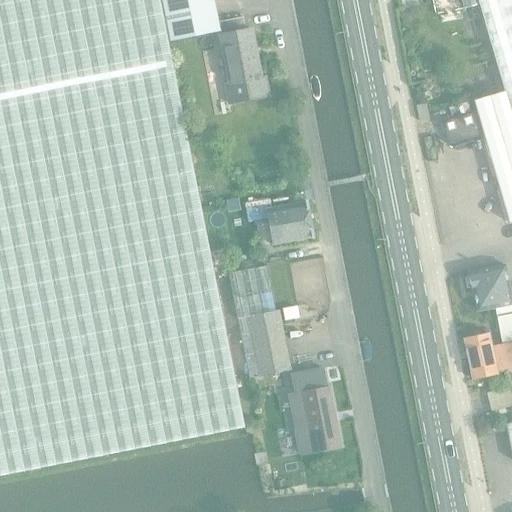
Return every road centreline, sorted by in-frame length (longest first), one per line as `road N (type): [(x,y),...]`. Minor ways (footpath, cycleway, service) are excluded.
road 1 (unclassified): [(380,511),(281,0)]
road 2 (primary): [(353,0),(451,511)]
